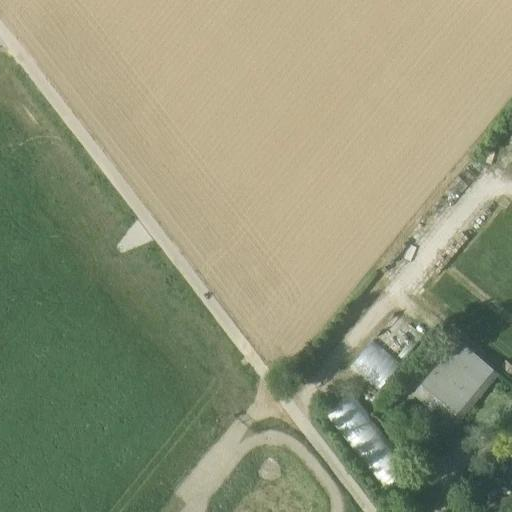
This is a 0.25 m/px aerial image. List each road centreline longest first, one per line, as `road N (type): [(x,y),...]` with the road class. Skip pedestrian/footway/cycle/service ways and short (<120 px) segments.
road 1 (track): [(0,30),(295,414)]
road 2 (unclassified): [(295,414),(370,511)]
